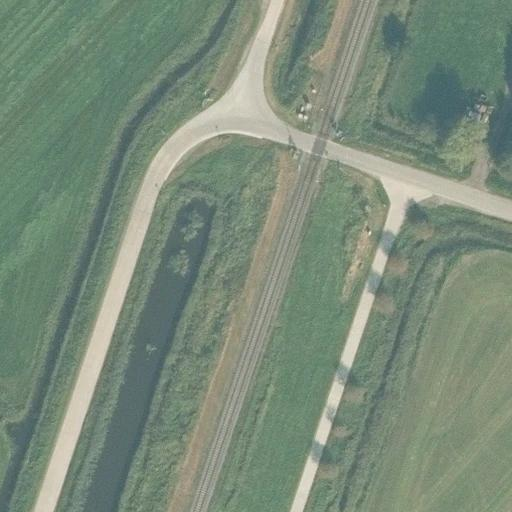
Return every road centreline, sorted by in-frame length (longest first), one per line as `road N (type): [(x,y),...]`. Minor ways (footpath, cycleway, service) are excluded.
road 1 (tertiary): [(45,511),(157,174),(196,134),(240,123)]
road 2 (tertiary): [(511,212),(240,123)]
road 3 (tertiary): [(240,123),(277,0)]
